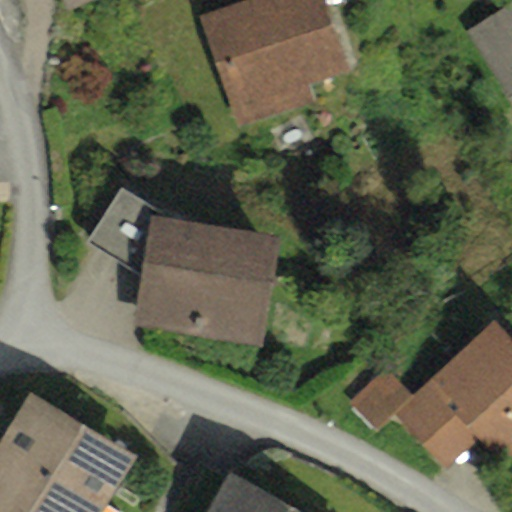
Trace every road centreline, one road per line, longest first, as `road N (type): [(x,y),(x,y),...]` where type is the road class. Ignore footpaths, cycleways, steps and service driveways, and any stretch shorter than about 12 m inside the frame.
road 1 (residential): [(441,511),(387,479),(50,348)]
road 2 (residential): [(50,348),(38,279),(41,177),(0,38)]
